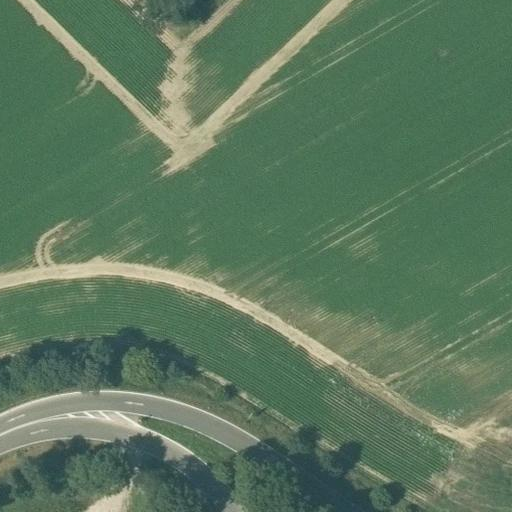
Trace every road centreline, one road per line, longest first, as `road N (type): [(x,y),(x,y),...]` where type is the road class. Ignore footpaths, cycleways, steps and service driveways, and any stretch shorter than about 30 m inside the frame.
road 1 (trunk): [(349,511),(241,437),(183,410),(76,397),(0,420)]
road 2 (trunk): [(0,442),(76,425),(123,429),(201,469),(237,511)]
